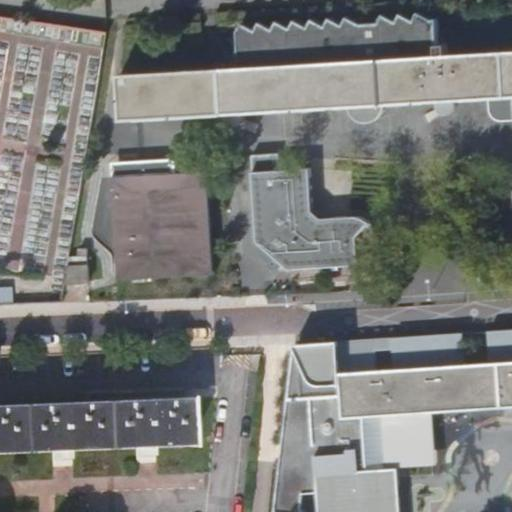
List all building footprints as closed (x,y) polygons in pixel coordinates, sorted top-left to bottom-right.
[(208,68),(120,73),(123,118),(221,112),(230,111),(240,111),(348,105),(384,102),(409,101),(432,100),(442,99),(451,98),(490,96),(511,94),(511,49),(448,54),(448,43),(439,44),(437,18),(404,20),(362,22),(348,15),(344,23),(330,16),(326,24),(313,17),(309,25),(295,18),(291,26),(238,30),(241,66),(208,68)] [(511,94),(490,96),(491,108),(494,107),(503,115),(503,119),(511,118),(511,94)] [(384,102),(348,105),(348,109),(350,111),(351,114),(352,115),(354,117),(355,119),(357,120),(358,121),(361,121),(364,122),(367,122),(370,122),(372,121),(374,120),(378,118),(379,117),(381,115),(382,114),(383,112),(384,110),(384,102)] [(263,154),(252,155),(256,216),(257,241),(262,245),(257,250),(267,259),(280,270),(285,265),(290,269),(355,264),(360,264),(365,262),(369,259),(375,253),(378,246),(379,241),(378,235),(376,230),(374,225),(370,221),(364,218),(358,216),(354,215),(352,215),(350,215),(322,218),(313,209),(311,167),(280,170),(279,153),(263,154)] [(130,175),(113,176),(120,279),(214,273),(208,171),(143,175),(142,164),(129,165),(130,175)] [(70,256),(66,282),(89,281),(88,248),(80,249),(80,256),(72,256),(70,256)] [(0,288),(0,304),(9,304),(8,288),(0,288)] [(295,344),(283,446),(291,446),(291,458),(281,458),(276,511),(281,511),(301,511),(303,492),(318,492),(319,511),(402,511),(399,467),(368,469),(364,416),(434,411),(511,405),(511,328),(488,330),(490,362),(465,363),(463,332),(425,334),(392,337),(394,368),(342,372),(340,341),(295,344)] [(187,399),(187,396),(0,403),(0,453),(51,451),(54,451),(61,451),(72,451),(121,449),(135,448),(145,448),(155,447),(189,446),(187,399)] [(364,416),(368,469),(399,467),(399,466),(437,463),(434,411),(364,416)]
